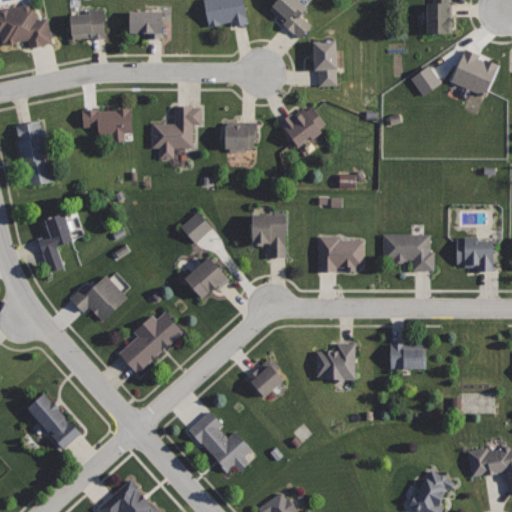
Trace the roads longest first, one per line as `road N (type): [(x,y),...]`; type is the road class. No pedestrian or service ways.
road 1 (residential): [(43,511),(272,309),(511,307)]
road 2 (residential): [(0,235),(12,272),(50,331),(210,511)]
road 3 (residential): [(0,91),(109,72),(263,73)]
